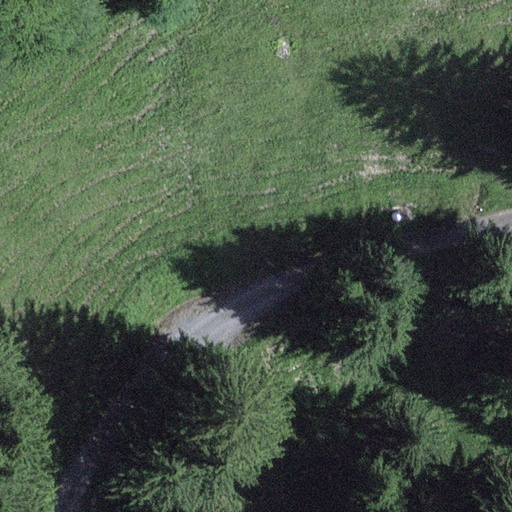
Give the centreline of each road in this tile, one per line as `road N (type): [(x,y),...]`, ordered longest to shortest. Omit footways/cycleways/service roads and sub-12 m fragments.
road 1 (track): [(207,318),(259,291),(511,224)]
road 2 (track): [(207,318),(147,379),(62,511)]
